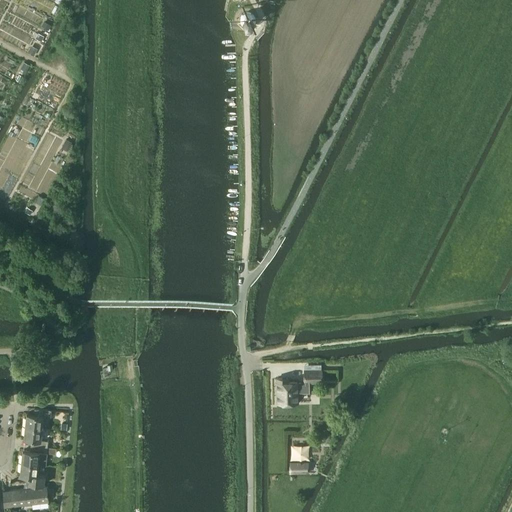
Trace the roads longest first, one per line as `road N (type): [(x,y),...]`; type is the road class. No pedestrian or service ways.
road 1 (track): [(288,349),(302,320),(511,300)]
road 2 (unclassified): [(249,511),(243,282)]
